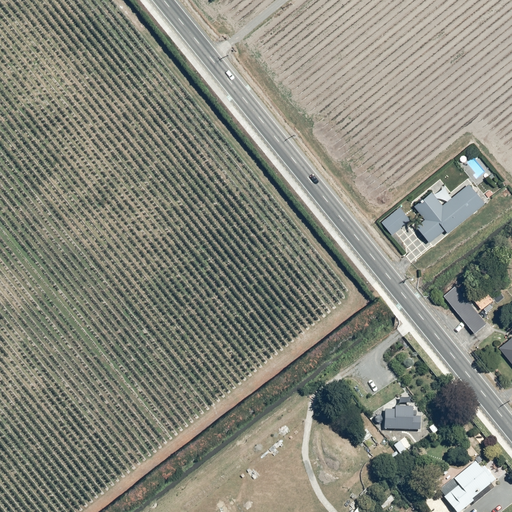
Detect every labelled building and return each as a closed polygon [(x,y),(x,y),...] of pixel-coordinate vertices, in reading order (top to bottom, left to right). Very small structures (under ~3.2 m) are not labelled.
[(467,184),(441,205),(430,191),(412,206),(423,219),(414,226),(428,243),(433,239),(435,241),(482,202),(467,184)] [(398,208),(380,222),(391,236),(409,222),(398,208)] [(453,285),(441,295),(473,334),(485,325),(453,285)] [(511,335),(511,336),(497,347),(511,365),(511,335)] [(395,410),(385,410),(384,429),(420,430),(420,417),(412,417),(413,407),(395,407),(395,410)] [(412,445),(407,439),(402,443),(400,440),(393,445),(399,454),(412,445)] [(474,462),(440,490),(444,495),(442,497),(454,511),(459,511),(473,501),(471,498),(493,480),(482,467),(480,469),(474,462)]
